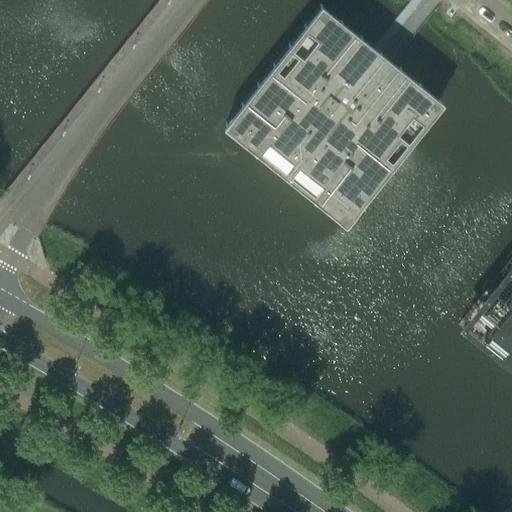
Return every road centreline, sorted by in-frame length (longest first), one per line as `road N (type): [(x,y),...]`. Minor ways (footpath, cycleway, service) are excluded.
road 1 (secondary): [(235,461),(196,414),(0,297)]
road 2 (secondary): [(0,338),(173,443),(235,461)]
road 3 (residential): [(28,199),(185,0)]
